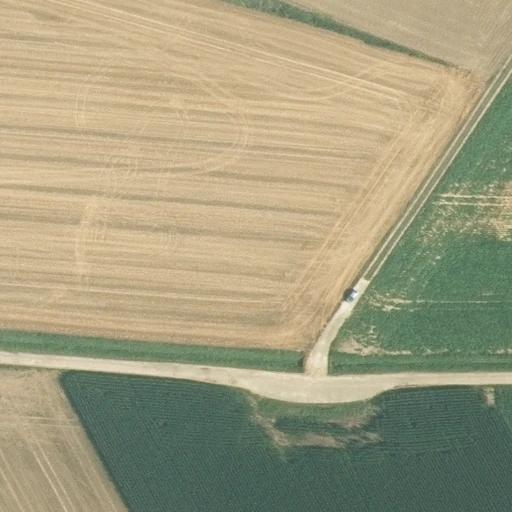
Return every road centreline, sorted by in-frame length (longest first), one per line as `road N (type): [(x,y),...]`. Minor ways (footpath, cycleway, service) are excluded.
road 1 (track): [(0,364),(310,392),(511,394)]
road 2 (track): [(310,392),(316,355),(511,65)]
